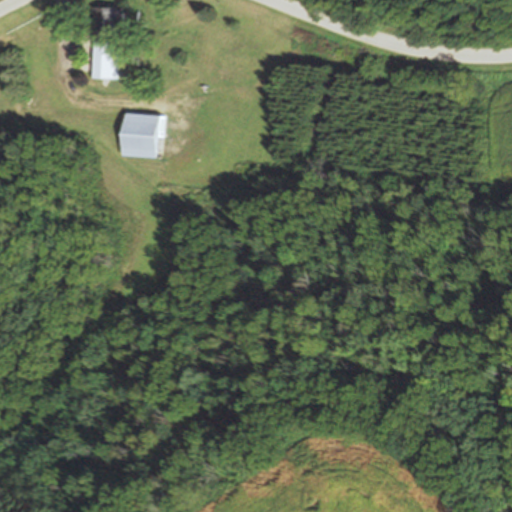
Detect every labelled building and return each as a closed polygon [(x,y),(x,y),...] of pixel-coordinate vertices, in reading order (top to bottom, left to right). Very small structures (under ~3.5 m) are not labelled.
[(95,5),(129,5),(128,39),(121,39),(120,77),(97,77),(97,39),(94,39),(95,5)] [(235,101),(256,104),(244,177),(223,174),(235,101)] [(216,125),(220,108),(205,105),(201,122),(216,125)] [(132,111),(168,114),(164,157),(128,154),(132,111)] [(211,163),(218,165),(216,175),(209,173),(211,163)]
